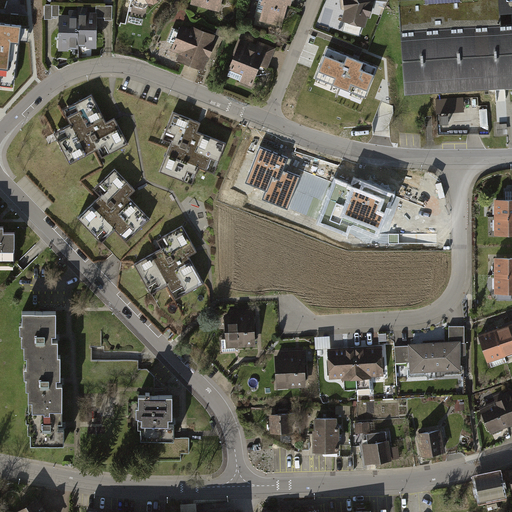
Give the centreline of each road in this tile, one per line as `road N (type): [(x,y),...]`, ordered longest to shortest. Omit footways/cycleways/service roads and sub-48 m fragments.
road 1 (residential): [(0,174),(213,401),(235,450),(238,486)]
road 2 (residential): [(269,121),(108,63),(45,88),(0,136)]
road 3 (residential): [(459,157),(461,274),(444,305),(413,317),(295,317)]
road 4 (tertiary): [(511,454),(423,478),(238,486)]
road 5 (tertiary): [(238,486),(138,491),(0,471)]
road 6 (residential): [(459,157),(396,157),(269,121)]
road 7 (residential): [(316,0),(269,121)]
